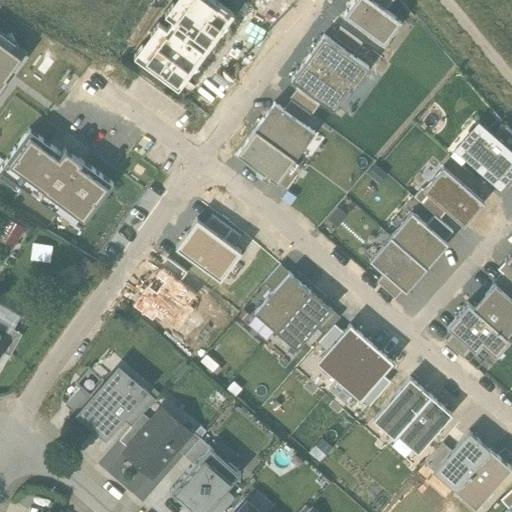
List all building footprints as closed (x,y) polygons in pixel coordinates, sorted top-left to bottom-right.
[(179,93),(235,16),(212,0),(175,0),(163,17),(172,23),(166,30),(158,24),(132,59),(179,93)] [(386,10),(371,0),(355,0),(349,8),(343,16),(384,46),(401,22),(386,10)] [(355,0),(371,0),(386,10),(393,0),(349,0),(345,6),(349,8),(355,0)] [(362,44),(339,28),(332,38),(355,54),(362,44)] [(369,69),(323,36),(307,58),(349,89),(352,91),(369,69)] [(0,89),(6,81),(8,82),(28,55),(14,45),(11,49),(0,41),(0,89)] [(349,89),(307,58),(291,80),(333,111),(349,89)] [(318,107),(296,90),(289,100),(291,101),(310,115),(311,116),(318,107)] [(284,111),(303,125),(310,115),(291,101),(284,111)] [(314,133),(303,125),(284,111),(274,104),(255,130),(296,160),(314,133)] [(511,172),(511,154),(494,139),(478,126),(457,149),(499,186),(511,172)] [(494,139),(511,154),(511,134),(505,126),(494,139)] [(73,215),(85,223),(113,185),(65,149),(61,154),(29,130),(0,169),(0,171),(37,199),(39,196),(70,219),(73,215)] [(296,160),(255,130),(236,155),(262,175),(260,178),(267,183),(270,179),(277,184),(296,160)] [(366,177),(378,187),(386,178),(374,167),(366,177)] [(423,192),(447,213),(463,227),(484,205),(443,169),(423,192)] [(447,213),(423,192),(421,191),(413,200),(434,218),(439,222),(447,213)] [(336,229),(347,217),(337,209),(327,221),(336,229)] [(445,243),(427,227),(411,214),(391,238),(427,270),(448,246),(445,243)] [(212,216),(205,226),(234,247),(241,238),(212,216)] [(427,227),(445,243),(453,234),(439,222),(434,218),(427,227)] [(205,226),(196,219),(175,249),(220,281),(241,252),(234,247),(205,226)] [(25,229),(7,220),(0,234),(0,240),(14,248),(25,229)] [(384,275),(402,291),(406,294),(427,270),(391,238),(370,262),(384,275)] [(52,246),(33,244),(30,260),(49,263),(52,246)] [(511,254),(496,272),(503,278),(511,285),(511,254)] [(83,260),(76,268),(89,279),(96,270),(83,260)] [(167,260),(160,270),(179,284),(187,274),(167,260)] [(310,293),(280,266),(264,284),(273,292),(254,314),(275,333),(310,293)] [(179,284),(160,270),(140,298),(165,316),(175,324),(196,296),(179,284)] [(395,300),(402,291),(384,275),(376,285),(395,300)] [(495,287),(511,301),(511,285),(503,278),(495,287)] [(511,301),(495,287),(495,286),(473,310),(506,338),(511,330),(511,301)] [(310,293),(275,333),(296,351),(316,329),(325,337),(334,326),(340,319),(331,311),(310,293)] [(165,316),(140,298),(133,307),(152,321),(154,318),(160,322),(165,316)] [(0,347),(7,335),(5,335),(9,327),(11,328),(19,314),(0,303),(0,347)] [(506,338),(473,310),(467,305),(446,330),(452,335),(471,351),(475,354),(482,347),(495,359),(510,342),(506,338)] [(317,363),(339,381),(370,345),(349,327),(343,334),(334,326),(325,337),(318,344),(327,353),(317,363)] [(11,328),(9,327),(5,335),(7,335),(0,347),(0,350),(9,356),(22,334),(11,328)] [(445,343),(463,359),(471,351),(452,335),(445,343)] [(392,363),(370,345),(339,381),(369,408),(390,384),(381,376),(392,363)] [(144,390),(118,368),(93,397),(79,413),(105,436),(107,434),(108,435),(120,421),(119,420),(121,418),(144,390)] [(431,398),(409,379),(373,422),(394,440),(396,437),(431,398)] [(80,387),(65,405),(74,413),(76,411),(79,413),(93,397),(80,387)] [(144,390),(121,418),(131,427),(143,413),(155,399),(144,390)] [(452,416),(431,398),(396,437),(417,455),(452,416)] [(128,448),(125,453),(152,476),(175,449),(190,432),(189,431),(163,409),(152,421),(128,448)] [(131,427),(119,441),(128,448),(152,421),(143,413),(131,427)] [(190,432),(175,449),(184,457),(200,439),(190,430),(189,431),(190,432)] [(454,493),(490,451),(468,433),(451,453),(433,474),(454,493)] [(200,439),(184,457),(194,465),(209,447),(200,439)] [(194,465),(170,492),(193,511),(206,511),(225,491),(240,473),(228,463),(235,454),(220,442),(213,450),(209,447),(194,465)] [(433,474),(451,453),(442,445),(424,466),(433,474)] [(490,451),(454,493),(475,511),(511,470),(490,451)] [(225,491),(206,511),(222,511),(234,499),(225,491)] [(257,511),(247,503),(238,511),(257,511)]
